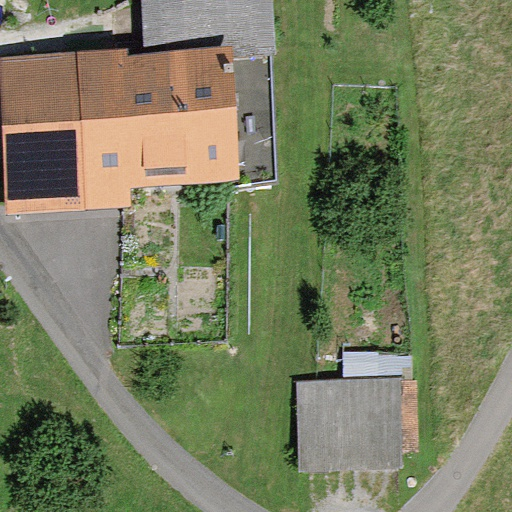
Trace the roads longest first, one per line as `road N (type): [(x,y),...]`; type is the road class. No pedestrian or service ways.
road 1 (residential): [(0,244),(150,456),(224,511)]
road 2 (residential): [(420,511),(511,374)]
